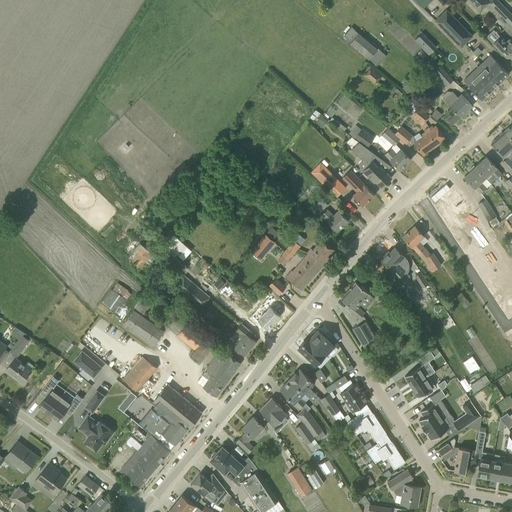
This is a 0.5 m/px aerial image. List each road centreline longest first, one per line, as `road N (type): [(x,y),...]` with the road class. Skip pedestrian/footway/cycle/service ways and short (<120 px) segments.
road 1 (tertiary): [(318,298),(405,197),(511,100)]
road 2 (tertiary): [(146,505),(318,298)]
road 3 (residential): [(438,488),(318,298)]
road 4 (residential): [(146,505),(0,400)]
